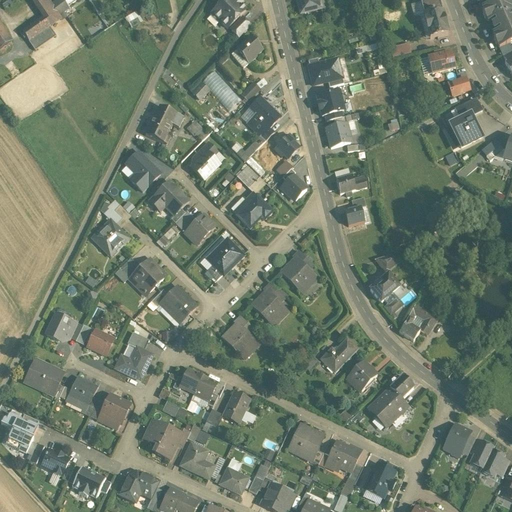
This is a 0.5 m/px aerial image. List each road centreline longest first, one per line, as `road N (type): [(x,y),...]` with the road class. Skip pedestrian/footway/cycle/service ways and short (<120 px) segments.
road 1 (residential): [(201,0),(173,41),(0,395)]
road 2 (residential): [(172,352),(418,470)]
road 3 (residential): [(453,395),(403,356),(355,299),(326,201)]
road 4 (residential): [(326,201),(172,352)]
road 5 (residential): [(326,201),(279,0)]
road 6 (residential): [(245,511),(126,454)]
road 7 (secondary): [(511,109),(471,55),(451,0)]
